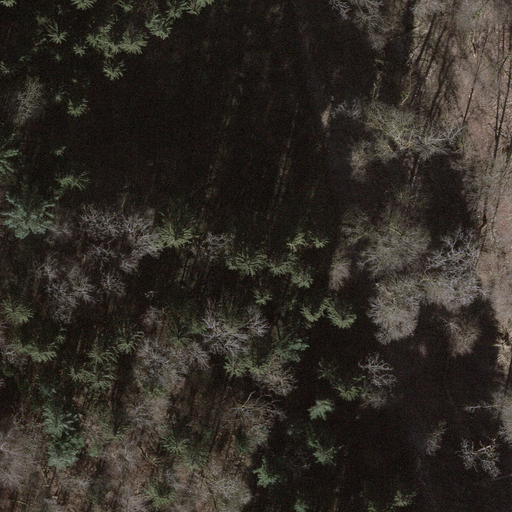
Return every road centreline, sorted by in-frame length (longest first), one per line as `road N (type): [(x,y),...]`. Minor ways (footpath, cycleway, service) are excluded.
road 1 (track): [(434,511),(295,0)]
road 2 (track): [(0,112),(33,154),(202,511)]
road 3 (track): [(511,243),(435,0)]
